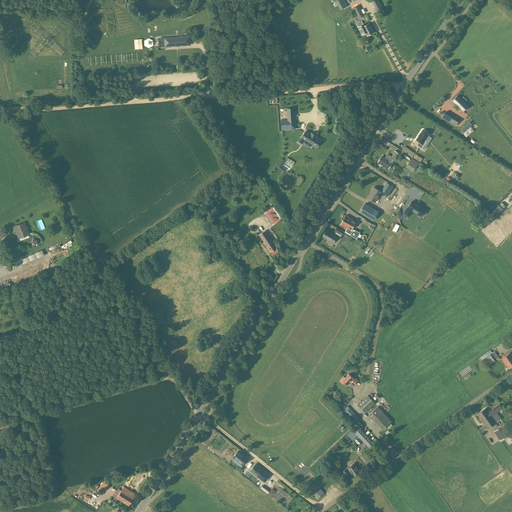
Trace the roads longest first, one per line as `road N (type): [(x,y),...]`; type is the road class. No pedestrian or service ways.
road 1 (track): [(402,87),(8,109)]
road 2 (secondary): [(138,511),(305,240)]
road 3 (track): [(8,109),(171,376)]
road 4 (secondary): [(305,240),(461,0)]
road 5 (unclassified): [(319,511),(511,374)]
road 6 (track): [(171,376),(193,408),(322,510)]
road 7 (track): [(171,376),(0,427)]
road 8 (track): [(0,375),(123,300)]
